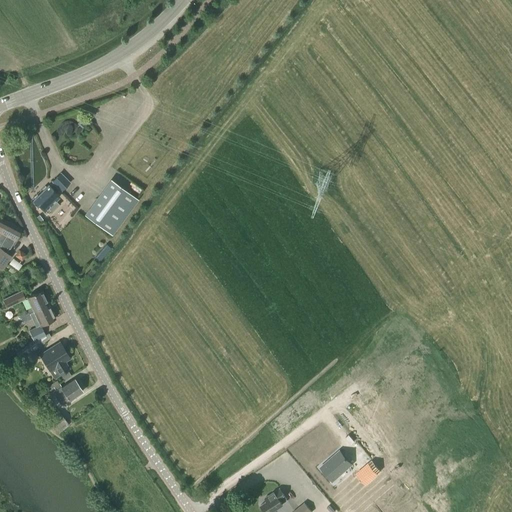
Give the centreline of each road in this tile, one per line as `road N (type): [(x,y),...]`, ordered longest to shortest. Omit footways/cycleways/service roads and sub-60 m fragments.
road 1 (tertiary): [(190,511),(97,366),(0,157)]
road 2 (tertiary): [(0,106),(119,56),(184,0)]
